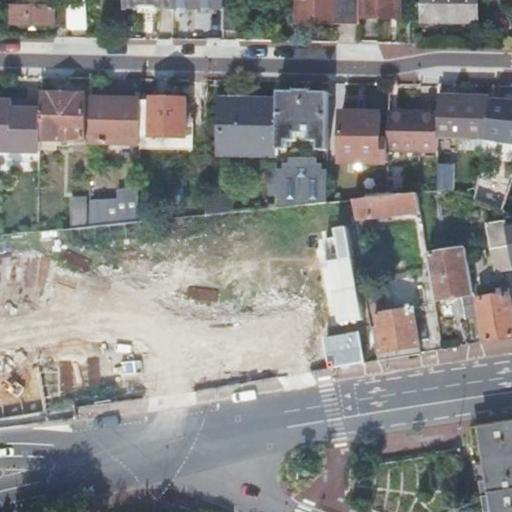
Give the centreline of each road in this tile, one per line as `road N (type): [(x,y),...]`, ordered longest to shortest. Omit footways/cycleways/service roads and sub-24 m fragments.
road 1 (residential): [(511,67),(0,58)]
road 2 (secondary): [(146,451),(357,407),(495,393)]
road 3 (secondary): [(146,451),(0,491)]
road 4 (tertiary): [(283,511),(146,451)]
road 5 (tertiary): [(0,444),(146,451)]
